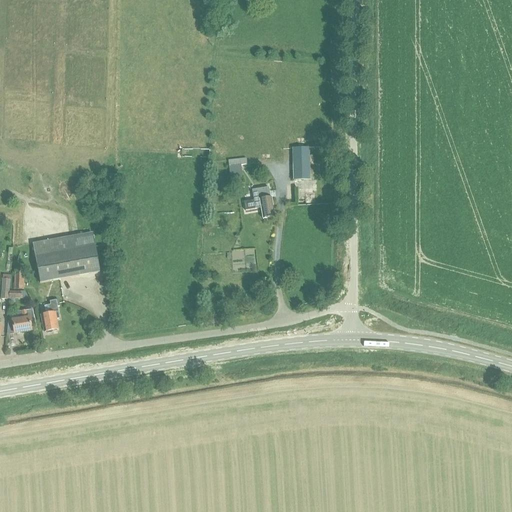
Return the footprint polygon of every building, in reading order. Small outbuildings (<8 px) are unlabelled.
[(293,180),(309,180),(308,148),(292,148),(293,180)] [(246,165),(245,158),(227,160),(229,179),(241,177),(240,165),(246,165)] [(253,202),(244,203),(245,211),(255,209),(260,209),(262,220),(274,218),(271,198),(270,198),(268,188),(260,189),(251,191),(253,202)] [(39,284),(98,273),(91,234),(32,245),(39,284)] [(14,290),(23,290),(24,271),(14,271),(14,290)] [(8,299),(9,292),(10,281),(3,280),(1,300),(8,301),(8,299)] [(55,320),(58,319),(55,301),(48,302),(49,306),(44,307),(45,316),(40,317),(43,333),(56,330),(55,320)] [(7,323),(6,336),(31,331),(30,326),(35,325),(31,310),(16,313),(17,320),(7,323)]
